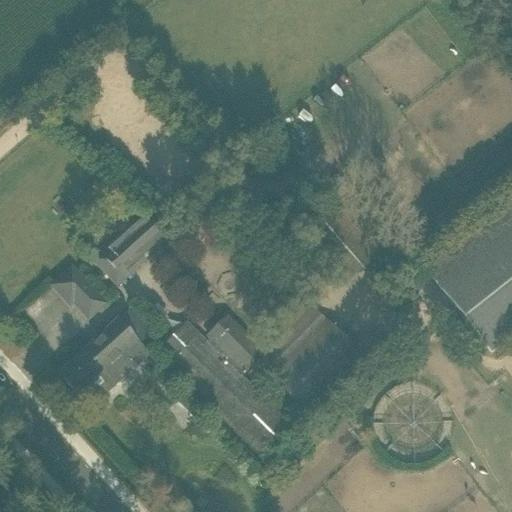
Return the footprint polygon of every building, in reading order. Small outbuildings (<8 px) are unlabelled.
[(304,231),(349,282),(391,246),(347,194),(304,231)] [(511,195),(420,268),(490,357),(511,339),(511,195)] [(105,248),(91,260),(92,261),(116,287),(165,243),(142,218),(107,250),(105,248)] [(50,287),(69,308),(89,289),(70,269),(50,287)] [(254,364),(311,420),(367,363),(310,307),(254,364)] [(128,312),(72,362),(58,375),(79,399),(99,381),(109,392),(150,354),(140,343),(149,335),(128,312)] [(187,323),(157,353),(168,364),(265,459),(279,444),(294,429),(238,374),(261,350),(227,316),(204,340),(198,334),(187,323)] [(179,400),(165,409),(179,430),(193,421),(179,400)]
